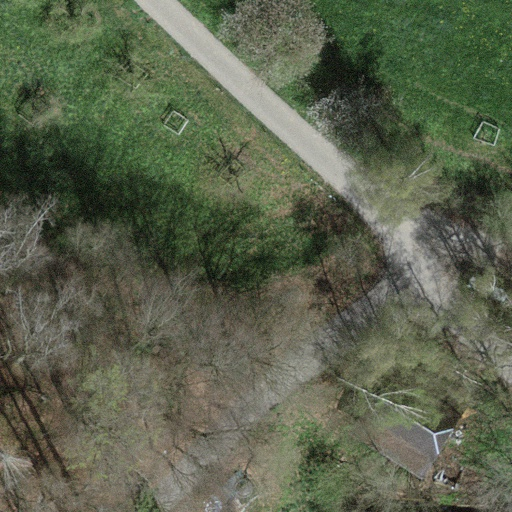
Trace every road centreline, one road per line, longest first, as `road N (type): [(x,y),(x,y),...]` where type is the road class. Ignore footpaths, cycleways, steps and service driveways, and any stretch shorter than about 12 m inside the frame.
road 1 (track): [(139,511),(263,387),(392,288),(406,236)]
road 2 (track): [(406,236),(157,0)]
